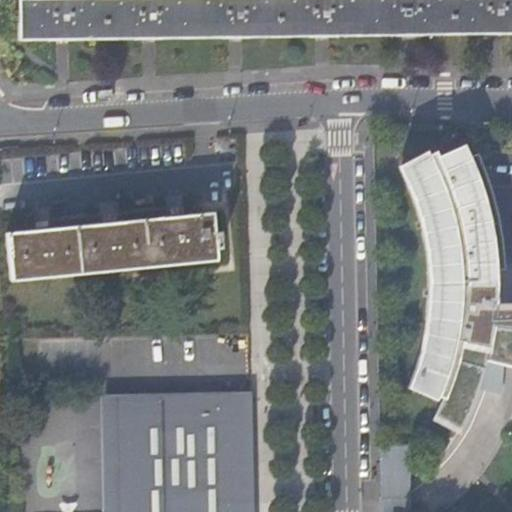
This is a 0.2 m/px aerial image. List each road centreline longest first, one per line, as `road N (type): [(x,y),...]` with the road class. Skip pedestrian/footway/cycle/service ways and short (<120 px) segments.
road 1 (residential): [(342,100),(348,511)]
road 2 (residential): [(0,121),(342,100)]
road 3 (residential): [(342,100),(511,101)]
